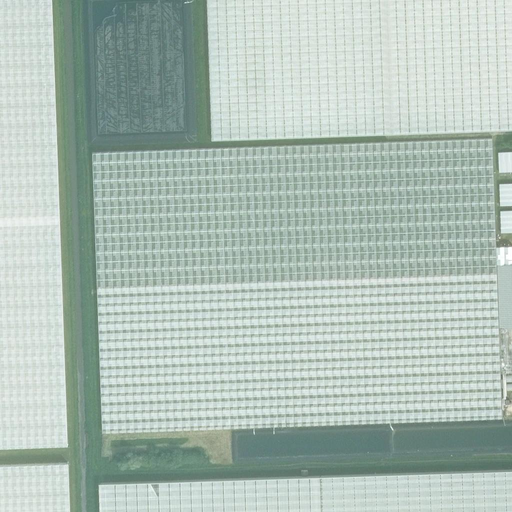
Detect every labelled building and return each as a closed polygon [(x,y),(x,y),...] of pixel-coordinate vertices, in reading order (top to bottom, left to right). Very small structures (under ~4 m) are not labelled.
[(0,0),(0,447),(65,445),(50,0),(0,0)] [(511,0),(207,0),(213,140),(483,131),(511,129),(511,0)] [(102,432),(278,425),(503,418),(501,373),(511,372),(511,245),(497,246),(493,138),(92,153),(102,432)] [(499,172),(511,171),(511,151),(498,152),(499,172)] [(511,205),(511,182),(499,183),(500,206),(511,205)] [(501,233),(511,232),(511,209),(500,210),(501,233)] [(0,511),(69,511),(67,462),(0,464),(0,511)] [(511,511),(511,470),(100,483),(100,511),(511,511)]
